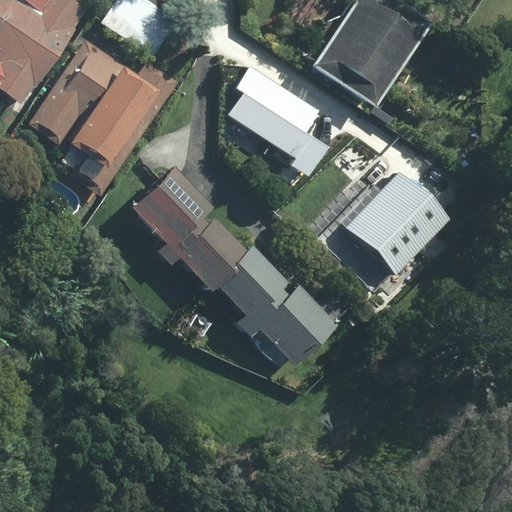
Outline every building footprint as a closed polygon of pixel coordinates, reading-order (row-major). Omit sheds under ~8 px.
[(0,0),(0,93),(13,102),(77,9),(64,0),(0,0)] [(137,0),(110,0),(95,21),(144,56),(168,21),(137,0)] [(344,0),(303,64),(363,103),(418,22),(385,0),(344,0)] [(80,42),(26,121),(55,141),(55,139),(78,154),(65,174),(92,192),(168,82),(141,64),(132,77),(80,42)] [(279,160),(299,173),(318,142),(296,129),(310,106),(240,64),(227,84),(236,89),(221,113),(284,151),(279,160)] [(407,170),(422,181),(439,184),(449,171),(424,152),(418,161),(399,147),(386,163),(403,175),(407,170)] [(200,288),(206,284),(235,251),(195,210),(199,205),(161,167),(121,206),(156,242),(149,250),(161,263),(169,256),(200,288)] [(433,214),(382,169),(332,225),(383,270),(433,214)] [(240,246),(235,251),(206,284),(235,314),(228,321),(240,334),(248,327),(282,362),(322,322),(285,285),(281,289),(240,246)]
